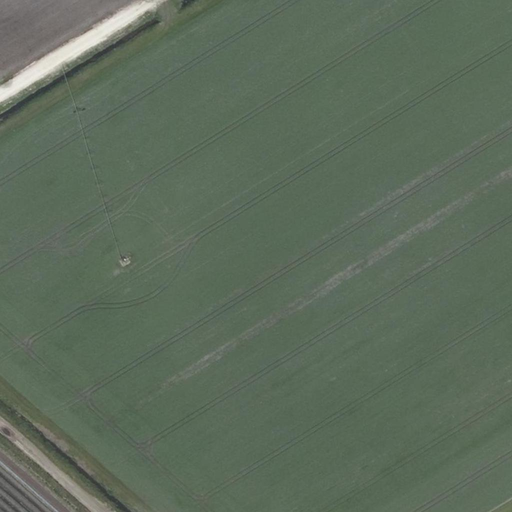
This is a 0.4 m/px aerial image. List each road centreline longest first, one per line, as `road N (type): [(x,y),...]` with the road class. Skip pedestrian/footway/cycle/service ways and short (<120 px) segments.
road 1 (track): [(150,0),(0,93)]
road 2 (track): [(511,420),(365,511)]
road 3 (track): [(105,511),(0,420)]
